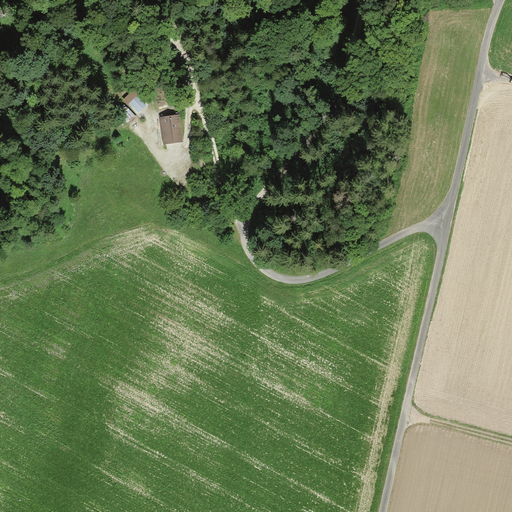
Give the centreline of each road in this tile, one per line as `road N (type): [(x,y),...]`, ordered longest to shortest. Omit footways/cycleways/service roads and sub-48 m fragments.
road 1 (unclassified): [(383,511),(500,0)]
road 2 (track): [(448,222),(406,231),(298,279),(256,263),(235,221),(254,202)]
road 3 (track): [(363,0),(333,107),(254,202)]
road 4 (track): [(235,221),(189,76),(155,8)]
